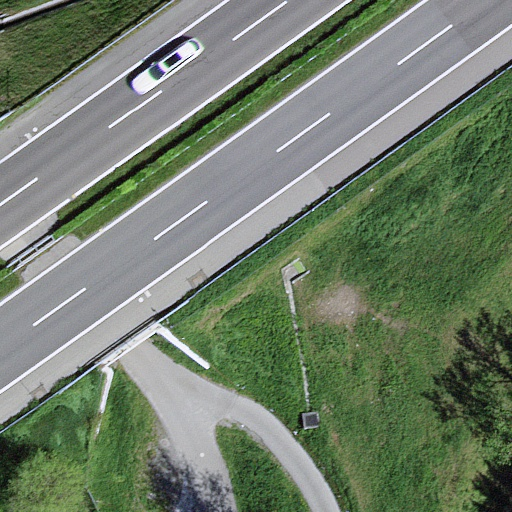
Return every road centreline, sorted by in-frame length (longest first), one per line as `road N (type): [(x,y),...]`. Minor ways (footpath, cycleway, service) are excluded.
road 1 (motorway): [(0,349),(488,0)]
road 2 (motorway): [(285,0),(0,203)]
road 3 (track): [(326,511),(306,473),(266,429),(131,349)]
road 4 (unclassified): [(0,209),(131,349)]
road 5 (unclassified): [(216,511),(185,418),(131,349)]
